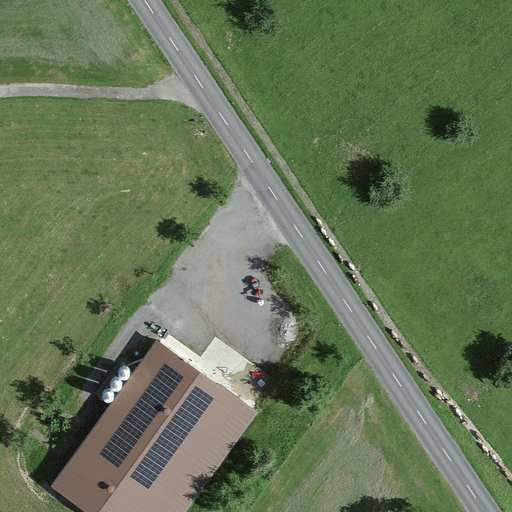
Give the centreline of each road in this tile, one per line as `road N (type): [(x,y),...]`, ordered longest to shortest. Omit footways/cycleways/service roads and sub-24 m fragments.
road 1 (tertiary): [(142,0),(489,511)]
road 2 (track): [(0,92),(200,87)]
